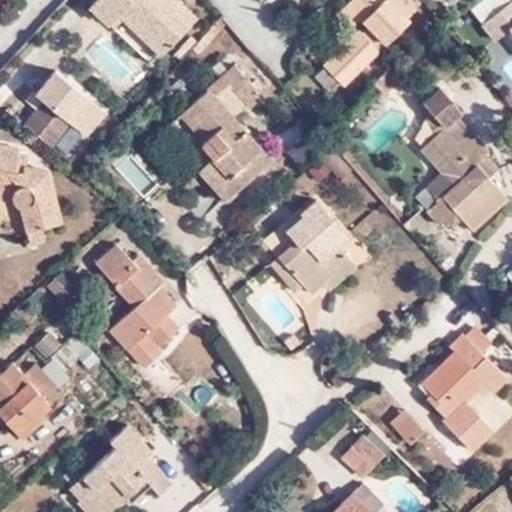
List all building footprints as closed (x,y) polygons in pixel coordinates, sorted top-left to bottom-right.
[(202,15),(185,0),(97,0),(91,6),(112,25),(121,14),(165,56),(202,15)] [(369,27),(387,47),(414,24),(410,19),(425,6),(420,0),(358,0),(350,8),(362,20),(369,27)] [(511,0),(508,0),(479,22),(494,43),(510,31),(511,34),(511,0)] [(362,20),(350,8),(343,14),(355,27),(362,20)] [(362,34),(380,53),(387,47),(369,27),(362,34)] [(343,86),(380,53),(362,34),(326,68),(343,86)] [(185,60),(202,42),(195,35),(178,53),(185,60)] [(238,69),(191,111),(213,140),(205,148),(204,149),(217,164),(208,173),(222,190),(234,179),(242,191),(270,166),(222,110),(239,95),(253,113),(265,102),(238,69)] [(388,71),(372,85),(383,99),(400,83),(388,71)] [(408,101),(414,92),(401,83),(394,91),(408,101)] [(56,147),(84,114),(56,90),(27,123),(56,147)] [(452,125),(458,120),(460,117),(437,91),(420,108),(443,134),(421,154),(440,177),(423,194),(430,201),(420,212),(439,232),(446,226),(456,217),(465,226),(475,236),(508,205),(490,185),(478,171),(488,160),(490,157),(471,138),(467,142),(462,137),(452,125)] [(383,110),(387,105),(382,100),(377,104),(383,110)] [(443,134),(420,108),(416,111),(425,124),(412,145),(421,154),(443,134)] [(213,140),(191,111),(181,120),(205,148),(213,140)] [(452,125),(462,137),(467,131),(458,120),(452,125)] [(20,146),(0,142),(0,197),(19,202),(26,230),(28,230),(31,245),(48,241),(44,227),(65,222),(51,169),(29,166),(30,153),(20,152),(20,146)] [(500,174),(488,160),(478,171),(490,185),(500,174)] [(224,207),(242,191),(234,179),(222,190),(208,173),(199,180),(224,207)] [(327,278),(333,285),(353,266),(338,249),(348,240),(314,201),(297,216),(300,219),(285,233),(292,240),(275,256),(296,278),(310,294),(322,284),(327,278)] [(456,217),(446,226),(456,236),(465,226),(456,217)] [(249,261),(265,248),(258,240),(243,252),(249,261)] [(136,262),(120,245),(100,264),(137,309),(112,332),(130,353),(149,336),(160,349),(180,333),(168,320),(179,308),(165,293),(167,290),(163,285),(165,283),(142,256),(136,262)] [(296,278),(275,256),(267,263),(287,286),(296,278)] [(59,297),(77,285),(66,268),(48,280),(59,297)] [(327,290),(333,285),(327,278),(322,284),(327,290)] [(463,338),(490,366),(497,359),(487,349),(491,346),(474,328),(463,338)] [(504,382),(490,366),(463,338),(461,335),(447,348),(454,356),(422,385),(431,394),(426,398),(446,420),(442,425),(469,453),(491,433),(472,414),(464,404),(484,384),(493,393),(504,382)] [(28,374),(16,361),(0,375),(0,395),(6,402),(1,405),(26,433),(46,415),(43,412),(64,395),(60,389),(64,386),(43,360),(28,374)] [(472,414),(493,393),(484,384),(464,404),(472,414)] [(131,440),(144,428),(125,406),(112,420),(131,440)] [(410,446),(424,433),(404,413),(392,426),(410,446)] [(362,479),(383,461),(362,438),(342,458),(362,479)] [(157,500),(171,488),(152,468),(139,479),(114,452),(67,493),(78,505),(83,501),(92,511),(103,511),(118,500),(124,506),(145,489),(157,500)] [(376,511),(379,510),(359,487),(331,511),(376,511)]
